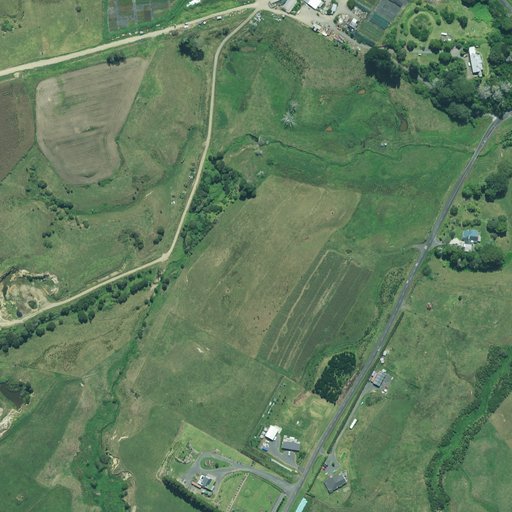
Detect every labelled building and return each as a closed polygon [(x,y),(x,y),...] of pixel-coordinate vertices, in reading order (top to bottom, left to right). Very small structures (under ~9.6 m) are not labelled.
[(297,2),(296,1),(297,0),(303,0),(315,9),(318,6),(320,7),(323,3),(319,0),(287,0),(283,7),(286,10),(286,11),(289,13),(297,2)] [(321,27),(314,23),(313,26),(312,29),(318,32),(321,27)] [(475,54),(474,47),(468,48),(472,73),(479,71),(479,70),(482,70),(481,61),(480,61),(479,55),(476,56),(476,54),(475,54)] [(478,231),(470,230),(470,231),(462,231),(462,239),(465,240),(464,251),(468,252),(469,250),(471,250),(471,245),(473,245),(473,243),(477,243),(478,231)] [(385,375),(377,370),(375,375),(377,376),(373,383),(379,386),(385,375)] [(278,430),(271,426),(265,436),(273,440),(278,430)] [(284,435),(283,441),(282,448),(299,451),(300,444),(300,441),(297,441),(297,439),(287,438),(287,436),(284,435)] [(341,474),(339,476),(338,474),(324,482),(330,493),(333,491),(332,491),(338,488),(338,487),(346,483),(341,474)] [(185,482),(186,481),(179,476),(176,481),(183,486),(185,482)] [(209,479),(206,478),(202,486),(212,491),(214,486),(213,485),(215,481),(210,478),(209,479)] [(183,486),(182,487),(191,493),(194,488),(185,482),(183,486)]
